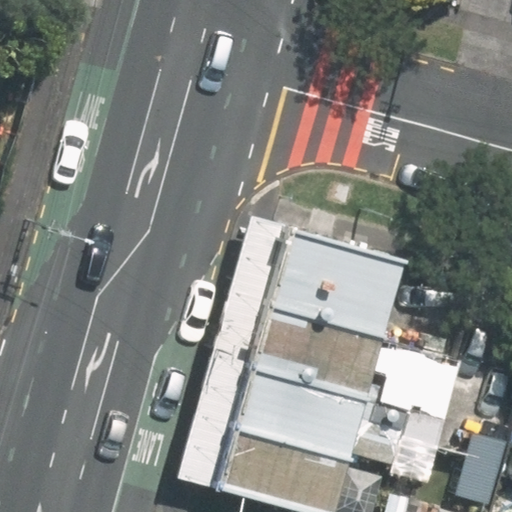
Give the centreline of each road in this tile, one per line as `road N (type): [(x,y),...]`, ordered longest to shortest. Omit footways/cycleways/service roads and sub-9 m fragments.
road 1 (primary): [(180,58),(74,452)]
road 2 (residential): [(180,58),(511,148)]
